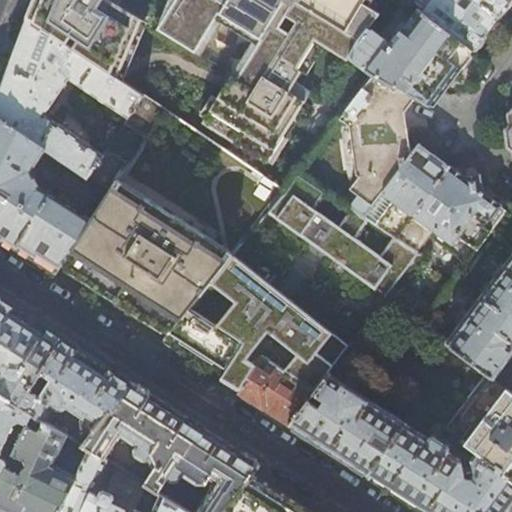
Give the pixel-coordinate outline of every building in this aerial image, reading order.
[(33,0),(26,18),(162,110),(283,190),(297,171),(341,117),(344,112),(321,98),(326,91),(313,83),(347,32),(294,0),(33,0)] [(294,0),(347,32),(359,39),(365,32),(389,0),(294,0)] [(397,0),(414,12),(470,54),(485,34),(497,17),(475,0),(397,0)] [(475,0),(497,17),(510,0),(475,0)] [(383,46),(365,32),(359,39),(346,59),(373,74),(415,96),(432,104),(457,71),(470,54),(414,12),(391,45),(383,46)] [(146,134),(162,110),(26,18),(5,75),(0,87),(0,117),(46,150),(108,193),(115,181),(122,171),(43,116),(68,80),(146,134)] [(415,96),(373,74),(344,112),(341,117),(349,124),(355,171),(359,175),(350,187),(373,206),(382,194),(411,155),(407,126),(405,111),(415,96)] [(32,171),(46,150),(0,117),(0,237),(55,273),(68,255),(90,220),(40,188),(32,171)] [(417,147),(411,155),(382,194),(392,201),(381,216),(371,209),(365,217),(396,238),(447,170),(432,159),(417,147)] [(447,170),(396,238),(417,252),(428,237),(431,231),(450,245),(446,250),(466,264),(505,211),(487,197),(488,196),(478,189),(477,174),(461,176),(449,167),(447,170)] [(115,181),(108,193),(90,220),(68,255),(120,288),(133,297),(128,305),(152,320),(158,312),(177,325),(189,309),(233,254),(115,181)] [(450,245),(431,231),(428,237),(446,250),(450,245)] [(511,254),(447,342),(492,376),(494,378),(511,354),(511,254)] [(33,319),(0,297),(0,365),(1,367),(1,375),(0,376),(0,393),(14,402),(21,391),(26,394),(20,405),(34,414),(39,418),(48,404),(53,408),(57,409),(65,409),(69,407),(82,416),(71,437),(84,445),(133,383),(97,360),(33,319)] [(219,330),(189,309),(177,325),(162,343),(178,353),(186,342),(224,368),(241,345),(219,330)] [(290,425),(314,393),(294,381),(261,359),(239,392),(253,401),(279,418),(290,425)] [(404,422),(329,373),(314,393),(290,425),(345,460),(368,474),(404,422)] [(511,391),(494,378),(492,376),(461,419),(475,429),(464,443),(476,452),(511,478),(511,391)] [(158,398),(133,383),(84,445),(90,449),(107,460),(120,438),(136,447),(135,450),(136,455),(146,462),(150,460),(154,470),(146,484),(160,493),(168,479),(172,482),(179,480),(182,475),(197,484),(206,484),(209,478),(215,481),(196,511),(223,511),(252,474),(260,464),(220,438),(158,398)] [(0,393),(0,479),(7,465),(10,460),(0,455),(3,449),(7,451),(10,444),(6,442),(8,438),(7,438),(13,427),(20,422),(27,426),(29,423),(34,414),(20,405),(14,402),(0,393)] [(29,423),(27,426),(14,451),(27,458),(28,464),(25,468),(24,472),(7,465),(0,479),(0,507),(10,511),(57,511),(64,501),(73,482),(76,476),(54,465),(68,435),(43,419),(38,428),(29,423)] [(428,438),(404,422),(368,474),(424,511),(426,511),(506,511),(511,505),(511,478),(476,452),(471,458),(473,472),(473,475),(470,477),(467,477),(465,476),(464,474),(461,461),(460,459),(458,457),(448,450),(449,448),(449,446),(448,444),(434,435),(432,435),(430,435),(428,438)] [(93,487),(107,460),(90,449),(76,476),(73,482),(78,485),(75,492),(80,494),(74,505),(64,501),(57,511),(134,511),(135,510),(110,495),(110,496),(93,487)] [(311,511),(290,498),(252,474),(223,511),(311,511)] [(135,510),(134,511),(191,511),(162,494),(150,511),(142,511),(136,508),(135,510)]
